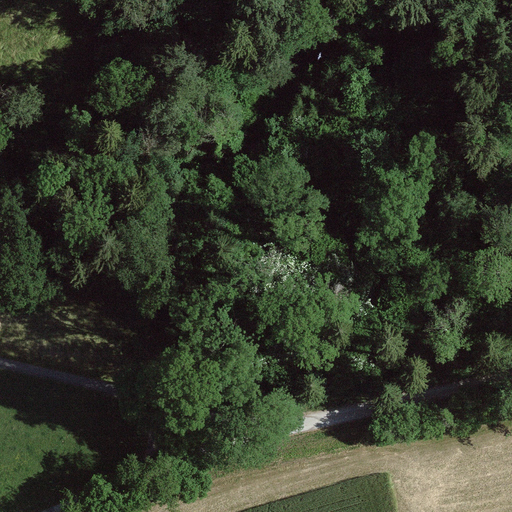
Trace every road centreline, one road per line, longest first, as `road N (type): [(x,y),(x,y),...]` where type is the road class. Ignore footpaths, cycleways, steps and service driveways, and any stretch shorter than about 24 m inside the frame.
road 1 (track): [(50,511),(285,427)]
road 2 (track): [(511,380),(285,427)]
